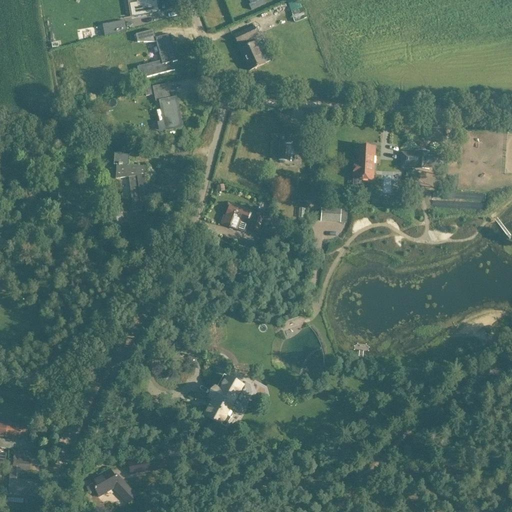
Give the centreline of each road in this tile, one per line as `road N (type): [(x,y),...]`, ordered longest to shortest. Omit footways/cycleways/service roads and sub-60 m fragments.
road 1 (unclassified): [(53,511),(78,420),(193,224),(227,98)]
road 2 (residential): [(464,113),(227,98)]
road 3 (track): [(333,511),(426,416),(511,363)]
